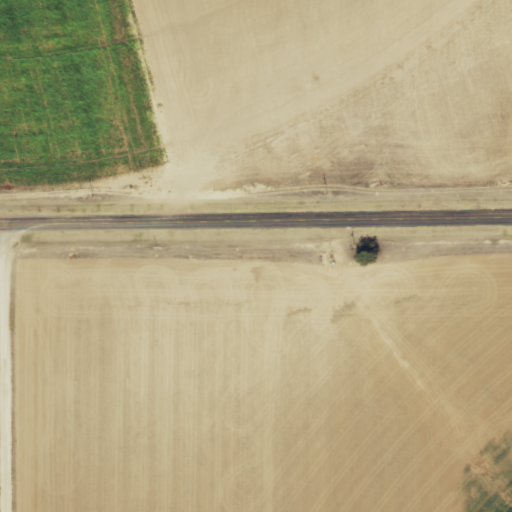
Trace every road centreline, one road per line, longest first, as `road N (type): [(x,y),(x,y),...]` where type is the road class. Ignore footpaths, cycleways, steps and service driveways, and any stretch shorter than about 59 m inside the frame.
road 1 (secondary): [(0,226),(511,221)]
road 2 (residential): [(7,511),(5,226)]
